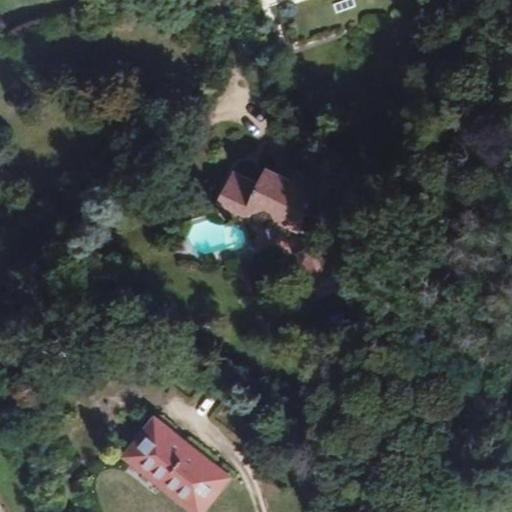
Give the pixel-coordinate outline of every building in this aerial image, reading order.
[(389,0),(286,0),(274,4),(292,57),(396,21),(389,0)] [(230,200),(227,206),(265,226),(279,221),(299,231),(302,225),(307,212),(312,214),(316,203),(314,180),(298,172),(294,181),(268,169),(260,185),(235,174),(224,196),(230,200)] [(230,200),(224,196),(220,203),(227,206),(230,200)] [(302,225),(299,231),(306,235),(312,241),(315,249),(322,247),(319,237),(309,228),(302,225)] [(322,247),(315,249),(297,254),(305,281),(335,274),(328,245),(322,247)] [(199,511),(200,511),(228,477),(156,421),(128,456),(199,511)]
